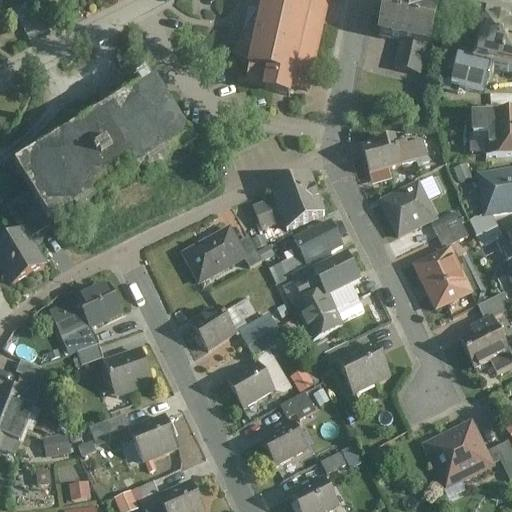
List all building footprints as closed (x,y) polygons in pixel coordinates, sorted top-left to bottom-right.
[(260,0),(258,11),(323,27),(329,0),(260,0)] [(388,2),(379,40),(401,45),(395,72),(423,78),(429,51),(434,52),(442,14),(388,2)] [(323,27),(258,11),(231,55),(248,67),(245,86),(290,97),(292,88),(308,93),(323,27)] [(511,27),(486,21),(476,65),(462,62),(455,92),(486,100),(493,70),(511,74),(511,27)] [(54,227),(199,137),(163,78),(17,171),(31,192),(54,227)] [(511,159),(511,115),(473,116),(474,137),(488,137),(488,161),(511,159)] [(362,150),(370,175),(402,166),(395,140),(362,150)] [(511,171),(478,176),(485,220),(492,218),(511,215),(511,171)] [(283,226),(286,232),(326,217),(310,175),(270,190),(275,200),(253,210),(263,233),(283,226)] [(381,202),(399,241),(438,222),(420,183),(381,202)] [(26,229),(32,238),(54,227),(31,192),(8,207),(22,231),(26,229)] [(432,228),(438,239),(463,226),(457,214),(432,228)] [(504,238),(492,218),(485,220),(476,220),(471,223),(483,249),(504,238)] [(307,266),(342,249),(329,222),(294,239),(307,266)] [(463,226),(438,239),(445,252),(470,239),(463,226)] [(22,231),(0,244),(0,267),(13,289),(49,267),(32,238),(26,229),(22,231)] [(180,257),(198,289),(248,262),(239,246),(230,229),(180,257)] [(248,241),(239,246),(248,262),(253,270),(261,265),(248,241)] [(414,270),(436,314),(472,297),(450,252),(414,270)] [(316,276),(293,286),(301,303),(307,300),(308,302),(325,294),(328,300),(329,299),(360,284),(347,258),(315,273),(316,276)] [(72,329),(75,337),(123,315),(112,290),(81,304),(89,322),(72,329)] [(504,297),(480,310),(487,324),(511,312),(504,297)] [(331,303),(301,317),(315,343),(344,329),(331,303)] [(192,327),(208,354),(236,339),(220,311),(192,327)] [(240,337),(248,349),(275,333),(268,320),(240,337)] [(462,345),(475,373),(491,365),(498,378),(511,371),(511,354),(499,327),(462,345)] [(275,333),(248,349),(254,360),(282,344),(275,333)] [(36,344),(19,337),(11,355),(28,363),(36,344)] [(337,367),(355,358),(349,346),(325,358),(331,369),(337,367)] [(79,355),(84,370),(108,362),(103,347),(79,355)] [(355,358),(337,367),(354,400),(392,381),(375,348),(355,358)] [(106,369),(117,398),(157,384),(146,355),(106,369)] [(46,373),(25,365),(20,376),(23,377),(41,384),(46,373)] [(226,384),(244,414),(275,395),(257,365),(226,384)] [(300,394),(317,386),(309,370),(291,378),(300,394)] [(41,384),(23,377),(19,388),(39,396),(44,385),(41,384)] [(7,385),(0,402),(0,451),(19,459),(43,400),(7,385)] [(305,397),(281,411),(290,425),(314,410),(305,397)] [(60,418),(46,413),(39,429),(54,435),(60,418)] [(126,418),(94,431),(99,443),(131,430),(126,418)] [(134,436),(146,469),(181,456),(169,423),(134,436)] [(473,424),(422,449),(444,496),(496,471),(473,424)] [(263,444),(277,471),(310,455),(296,427),(263,444)] [(70,437),(43,440),(46,457),(72,454),(70,437)] [(511,451),(509,446),(495,454),(511,484),(511,451)] [(323,467),(330,479),(349,469),(343,457),(323,467)] [(292,498),(298,511),(338,511),(339,511),(325,483),(292,498)] [(154,485),(116,500),(121,511),(141,511),(162,504),(154,485)] [(161,511),(206,511),(196,487),(164,501),(168,509),(161,511)]
